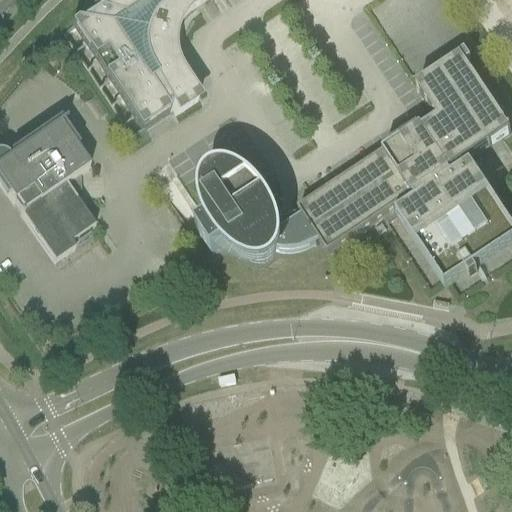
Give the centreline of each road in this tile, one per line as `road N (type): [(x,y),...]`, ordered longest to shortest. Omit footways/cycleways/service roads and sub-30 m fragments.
road 1 (tertiary): [(404,353),(353,337),(237,338),(109,383),(12,430)]
road 2 (tertiary): [(30,465),(193,378),(298,357),(404,353)]
